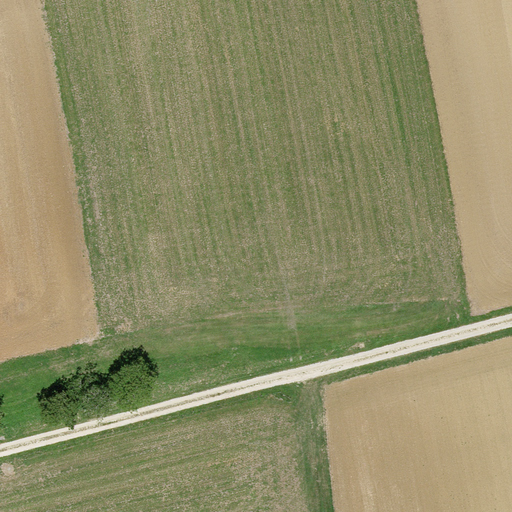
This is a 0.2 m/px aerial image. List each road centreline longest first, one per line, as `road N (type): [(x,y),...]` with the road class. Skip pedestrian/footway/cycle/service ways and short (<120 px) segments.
road 1 (track): [(511,319),(0,453)]
road 2 (track): [(317,511),(296,375)]
